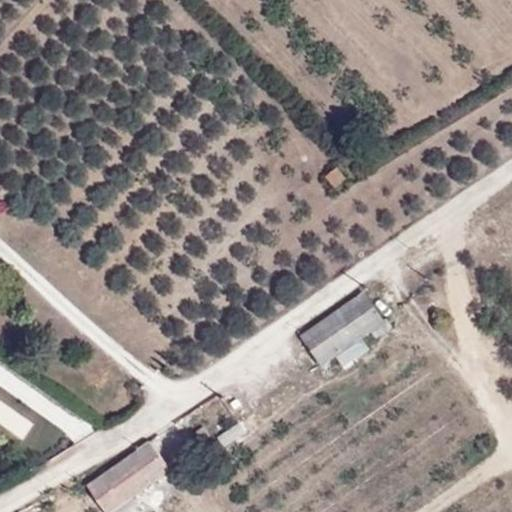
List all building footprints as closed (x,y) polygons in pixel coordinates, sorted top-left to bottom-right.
[(334,187),(346,177),(338,167),(325,176),(334,187)] [(384,321),(364,293),(303,335),(322,364),(384,321)] [(282,388),(274,379),(264,389),(271,398),(282,388)] [(212,440),(204,426),(194,431),(203,446),(212,440)] [(173,471),(152,441),(89,485),(108,511),(131,511),(143,504),(137,496),(173,471)]
